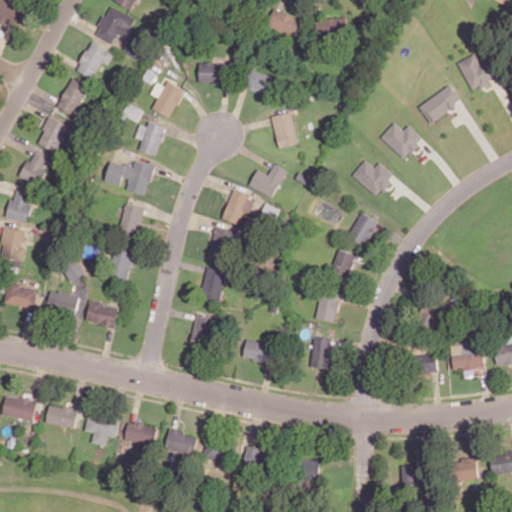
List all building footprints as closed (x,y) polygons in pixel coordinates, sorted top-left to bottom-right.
[(0,0),(0,19),(16,26),(24,8),(2,0),(0,0)] [(116,0),(133,8),(136,0),(116,0)] [(97,35),(114,42),(118,33),(127,36),(135,16),(109,6),(97,35)] [(267,23),(294,38),(302,22),(276,7),(267,23)] [(317,18),(318,36),(350,34),(349,16),(317,18)] [(78,70),(94,77),(102,61),(109,64),(114,52),(91,41),(78,70)] [(474,90),(496,77),(487,60),(482,63),(475,52),(458,62),(474,90)] [(199,81),(224,82),(225,63),(200,62),(199,81)] [(271,95),(277,77),(249,67),(243,85),(271,95)] [(74,114),(90,85),(73,76),(58,106),(74,114)] [(153,108),(171,117),(185,89),(168,80),(165,85),(158,81),(152,93),(159,96),(153,108)] [(431,122),(462,100),(450,84),(420,106),(431,122)] [(137,121),(144,110),(130,102),(123,114),(137,121)] [(273,115),(279,147),(298,144),(293,111),(273,115)] [(37,142),(57,152),(71,126),(51,116),(37,142)] [(148,126),(140,124),(137,137),(143,139),(140,149),(159,154),(166,126),(149,121),(148,126)] [(409,124),(404,129),(395,121),(382,136),(405,158),(424,138),(409,124)] [(49,157),(32,150),(21,177),(38,184),(49,157)] [(380,161),(376,167),(366,159),(353,174),(378,195),(396,174),(380,161)] [(106,180),(121,184),(123,177),(129,178),(127,189),(147,194),(155,165),(136,160),(134,166),(111,160),(106,180)] [(287,169),(275,163),(269,174),(258,168),(249,185),(273,197),(287,169)] [(223,217),(240,224),(245,210),(250,212),(256,197),(234,189),(223,217)] [(32,195),(13,192),(9,218),(28,221),(32,195)] [(280,208),(266,202),(260,217),(274,223),(280,208)] [(144,207),(126,203),(120,234),(138,238),(144,207)] [(378,220),(361,212),(349,238),(367,246),(378,220)] [(27,230),(6,226),(0,255),(21,260),(27,230)] [(236,229),(216,226),(210,260),(230,263),(236,229)] [(130,278),(134,248),(115,246),(111,275),(130,278)] [(347,281),(357,254),(339,248),(330,275),(347,281)] [(70,280),(85,274),(80,259),(64,265),(70,280)] [(222,298),(226,269),(206,267),(203,296),(222,298)] [(38,288),(9,281),(5,301),(34,308),(38,288)] [(75,317),(80,296),(52,290),(47,310),(75,317)] [(318,318),(337,321),(340,294),(321,292),(318,318)] [(88,323),(118,326),(120,305),(90,302),(88,323)] [(210,338),(214,317),(198,313),(193,334),(210,338)] [(511,361),(511,335),(508,336),(509,343),(495,345),(497,364),(511,361)] [(312,367),(330,368),(332,337),(314,336),(312,367)] [(244,357),(275,363),(278,343),(248,338),(244,357)] [(454,369),(464,368),(465,377),(475,376),(474,367),(485,366),(483,341),(451,344),(454,369)] [(438,371),(437,353),(413,354),(413,373),(438,371)] [(3,414),(34,420),(37,400),(7,394),(3,414)] [(79,408),(49,404),(47,423),(76,426),(79,408)] [(116,436),(120,418),(90,411),(86,430),(95,432),(93,441),(107,444),(109,435),(116,436)] [(158,426),(129,421),(126,438),(155,443),(158,426)] [(199,434),(170,428),(166,448),(194,455),(199,434)] [(237,463),(241,443),(208,437),(205,457),(237,463)] [(245,467),(268,469),(270,448),(247,446),(245,467)] [(511,451),(490,454),(493,472),(511,470),(511,451)] [(321,478),(320,454),(301,455),(301,479),(321,478)] [(453,462),(454,479),(478,478),(477,456),(461,457),(461,461),(453,462)] [(403,483),(426,482),(425,464),(403,464),(403,483)]
